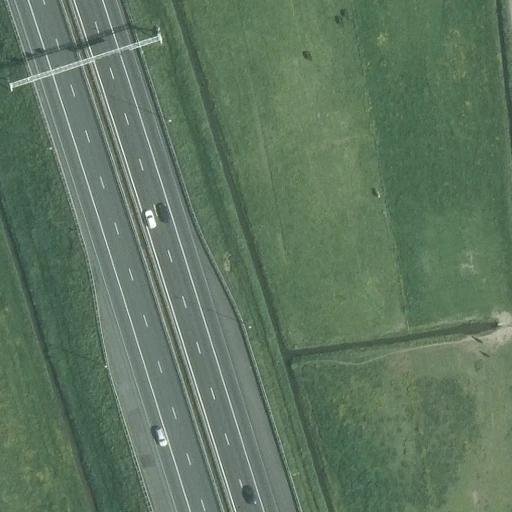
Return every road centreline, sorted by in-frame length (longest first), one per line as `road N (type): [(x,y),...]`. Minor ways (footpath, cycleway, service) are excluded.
road 1 (motorway): [(35,0),(196,511)]
road 2 (motorway): [(255,511),(94,0)]
